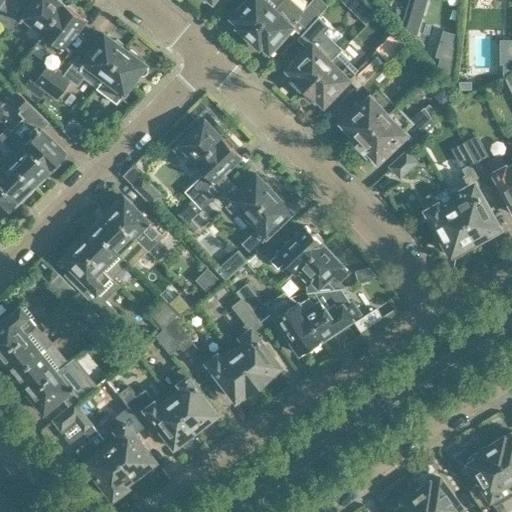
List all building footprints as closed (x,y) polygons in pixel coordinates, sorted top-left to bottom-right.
[(0,0),(0,11),(1,12),(2,13),(14,0),(0,0)] [(42,32),(64,2),(61,0),(60,0),(33,0),(32,2),(29,0),(14,0),(2,13),(1,12),(0,14),(0,21),(11,30),(17,23),(26,30),(31,24),(42,32)] [(245,0),(230,17),(239,24),(237,27),(247,36),(275,6),(276,6),(281,0),(245,0)] [(275,6),(247,36),(260,47),(262,44),(270,51),(292,26),(301,35),(318,17),(326,9),(328,6),(321,0),(313,0),(303,10),(292,0),(281,0),(276,6),(275,6)] [(408,0),(400,29),(416,36),(427,0),(408,0)] [(67,5),(64,2),(42,32),(54,41),(49,47),(56,53),(62,45),(64,47),(85,18),(76,11),(76,8),(70,3),(67,5)] [(308,47),(287,69),(294,77),(292,79),(302,90),(340,51),(342,49),(324,32),(329,27),(318,17),(301,35),(298,38),(308,47)] [(78,56),(65,73),(72,79),(71,80),(78,85),(85,76),(97,85),(98,84),(125,48),(123,46),(123,42),(117,38),(113,39),(104,32),(83,60),(78,56)] [(340,51),(302,90),(312,101),(315,99),(323,107),(350,80),(358,88),(365,81),(366,81),(386,61),(395,52),(390,47),(382,55),(377,48),(358,69),(340,51)] [(127,50),(125,48),(98,84),(118,101),(139,73),(141,74),(142,74),(144,74),(145,73),(146,73),(147,71),(148,70),(148,69),(148,68),(148,66),(147,65),(147,64),(137,57),(137,53),(131,49),(127,50)] [(395,73),(386,61),(366,81),(375,91),(342,122),(341,123),(340,125),(340,126),(340,127),(340,128),(340,129),(340,130),(341,130),(342,131),(343,132),(344,132),(346,132),(347,132),(348,131),(349,131),(359,141),(387,115),(386,115),(396,105),(380,88),(392,77),(391,76),(395,73)] [(49,62),(35,82),(45,90),(60,70),(49,62)] [(511,64),(503,64),(503,77),(511,72),(511,64)] [(60,70),(45,90),(57,99),(71,80),(72,79),(65,73),(60,70)] [(24,118),(12,130),(18,136),(17,136),(24,144),(50,170),(51,168),(55,169),(60,164),(60,160),(65,155),(39,128),(47,119),(23,95),(17,101),(23,107),(19,113),(24,118)] [(409,120),(396,105),(386,115),(387,115),(359,141),(369,151),(367,153),(367,156),(367,159),(368,159),(368,160),(369,161),(370,161),(371,161),(373,162),(374,161),(375,161),(376,160),(377,159),(404,133),(414,144),(435,123),(430,117),(437,113),(428,103),(409,120)] [(66,125),(63,128),(76,141),(79,137),(87,129),(74,117),(66,125)] [(195,162),(222,137),(220,135),(221,131),(216,126),(212,126),(204,118),(171,148),(180,157),(186,152),(195,162)] [(8,126),(0,134),(0,150),(34,185),(35,184),(39,184),(44,179),(44,176),(50,170),(24,144),(17,136),(18,136),(12,130),(8,126)] [(477,135),(465,142),(475,161),(488,155),(477,135)] [(206,174),(188,189),(195,197),(189,203),(198,212),(231,180),(223,171),(240,156),(232,147),(233,144),(228,138),(224,138),(222,137),(195,162),(195,163),(205,173),(206,174)] [(497,228),(474,187),(482,183),(471,164),(475,161),(465,142),(452,148),(463,168),(466,174),(444,186),(446,189),(475,240),(485,234),(486,235),(487,236),(488,237),(489,237),(490,237),(492,237),(494,237),(495,236),(496,235),(497,234),(497,233),(497,232),(497,231),(497,230),(497,228)] [(34,185),(0,150),(0,183),(17,202),(24,195),(28,195),(33,190),(33,186),(34,185)] [(407,152),(392,166),(401,175),(415,161),(407,152)] [(500,155),(489,160),(511,204),(511,166),(507,169),(500,155)] [(192,219),(187,225),(194,232),(200,227),(200,228),(221,208),(221,207),(224,203),(232,212),(237,208),(247,218),(274,192),(273,190),(273,187),(268,181),(264,181),(256,173),(239,189),(231,180),(198,212),(191,218),(192,219)] [(133,185),(133,186),(152,206),(163,195),(143,175),(142,177),(133,185)] [(0,183),(0,212),(3,216),(8,210),(12,211),(17,206),(16,202),(17,202),(0,183)] [(475,240),(446,189),(434,196),(433,194),(421,200),(451,254),(452,255),(453,256),(454,256),(455,257),(457,257),(459,257),(460,256),(461,255),(462,254),(463,253),(463,252),(463,251),(463,249),(463,248),(462,247),(475,240)] [(276,194),(274,192),(247,218),(257,229),(242,243),(250,251),(292,211),(284,203),(285,199),(280,194),(276,194)] [(110,210),(108,212),(134,238),(136,237),(143,244),(149,250),(163,237),(124,197),(119,201),(116,201),(110,206),(110,210)] [(134,238),(108,212),(102,218),(99,217),(94,223),(95,226),(94,227),(120,253),(134,238)] [(511,215),(500,226),(511,239),(511,215)] [(278,235),(261,249),(278,267),(285,261),(295,271),(324,245),(322,243),(322,239),(318,234),(314,234),(306,225),(286,244),(278,235)] [(129,263),(120,253),(94,227),(92,229),(89,228),(83,234),(84,237),(78,243),(113,278),(129,263)] [(113,278),(78,243),(76,245),(72,244),(67,249),(69,252),(62,258),(88,285),(88,284),(99,296),(93,303),(114,324),(122,316),(106,300),(120,286),(113,278)] [(149,250),(143,244),(137,249),(147,260),(153,254),(149,250)] [(348,271),(324,245),(295,271),(296,273),(297,272),(306,281),(307,294),(316,292),(316,291),(317,291),(317,289),(316,287),(319,289),(327,282),(332,286),(348,271)] [(224,263),(217,270),(225,279),(228,277),(246,261),(248,259),(239,249),(224,263)] [(369,267),(355,271),(357,282),(378,276),(369,267)] [(53,268),(44,276),(68,300),(76,292),(53,268)] [(207,268),(195,280),(206,291),(218,279),(207,268)] [(298,303),(284,291),(268,302),(266,300),(263,302),(247,282),(236,291),(241,298),(240,298),(261,325),(263,324),(262,323),(274,315),(275,316),(299,354),(309,348),(313,349),(319,345),(320,340),(321,340),(298,306),(299,305),(298,303)] [(317,292),(317,291),(316,291),(316,292),(307,294),(308,297),(298,303),(299,305),(298,306),(321,340),(359,315),(351,302),(344,307),(338,298),(328,296),(322,300),(318,295),(317,292)] [(252,332),(261,325),(240,298),(231,305),(245,323),(237,330),(239,334),(237,335),(239,338),(229,346),(260,386),(273,376),(271,373),(278,367),(252,332)] [(0,354),(37,325),(26,312),(22,306),(0,323),(0,354)] [(168,309),(155,319),(163,328),(163,329),(164,328),(176,319),(168,309)] [(111,327),(95,310),(85,318),(102,335),(111,327)] [(362,319),(355,323),(361,333),(382,319),(376,310),(362,319)] [(50,314),(37,325),(42,331),(55,320),(50,314)] [(194,342),(176,319),(164,328),(179,346),(183,351),(194,342)] [(42,331),(37,325),(0,354),(0,357),(5,363),(3,367),(9,373),(12,373),(14,374),(52,344),(42,331)] [(179,346),(164,328),(163,329),(163,328),(156,334),(170,353),(179,346)] [(68,362),(52,344),(14,374),(15,376),(14,380),(19,386),(23,386),(29,393),(68,362)] [(260,386),(229,346),(220,352),(218,350),(205,359),(236,399),(244,393),(246,396),(260,386)] [(90,373),(85,377),(93,388),(96,385),(95,384),(104,377),(112,370),(104,361),(101,363),(90,373)] [(82,380),(68,362),(29,393),(30,395),(29,398),(33,404),(37,404),(44,412),(73,389),(73,388),(82,380)] [(177,384),(166,392),(195,430),(197,428),(201,429),(206,425),(206,422),(217,414),(181,367),(172,373),(177,380),(175,382),(177,384)] [(195,430),(166,392),(157,399),(155,397),(153,398),(148,392),(140,398),(129,384),(117,393),(127,406),(135,416),(144,410),(174,447),(184,439),(187,439),(192,435),(193,432),(195,430)] [(76,402),(53,420),(62,431),(76,420),(84,430),(92,423),(76,402)] [(114,431),(103,439),(132,478),(135,476),(139,478),(144,474),(144,469),(154,461),(134,434),(143,427),(135,416),(127,406),(109,420),(114,427),(112,429),(114,431)] [(91,439),(76,450),(88,465),(86,470),(89,474),(95,475),(112,498),(127,487),(125,484),(132,478),(103,439),(91,424),(84,430),(91,439)] [(491,444),(489,445),(511,482),(511,431),(501,439),(497,438),(493,441),(491,444)] [(511,494),(511,482),(489,445),(486,447),(483,447),(479,449),(478,453),(466,460),(490,498),(493,496),(501,509),(505,507),(501,501),(511,494)] [(463,511),(440,478),(432,484),(429,481),(416,491),(431,511),(463,511)] [(404,505),(396,511),(397,511),(431,511),(416,491),(402,501),(404,505)]
